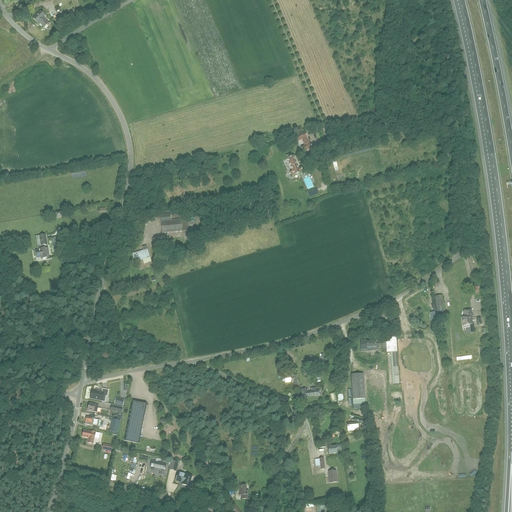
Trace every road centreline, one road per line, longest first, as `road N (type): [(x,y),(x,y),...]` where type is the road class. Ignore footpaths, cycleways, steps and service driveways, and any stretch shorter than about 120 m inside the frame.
road 1 (unclassified): [(81,384),(123,208),(129,148),(106,91),(48,49)]
road 2 (motorway): [(460,0),(492,161),(511,345)]
road 3 (unclassified): [(195,360),(353,317),(463,253)]
road 4 (unclassified): [(267,511),(270,485),(304,417),(195,360)]
road 5 (unclassified): [(60,470),(222,511)]
road 6 (track): [(139,380),(232,511)]
road 7 (motorway): [(511,151),(482,0)]
